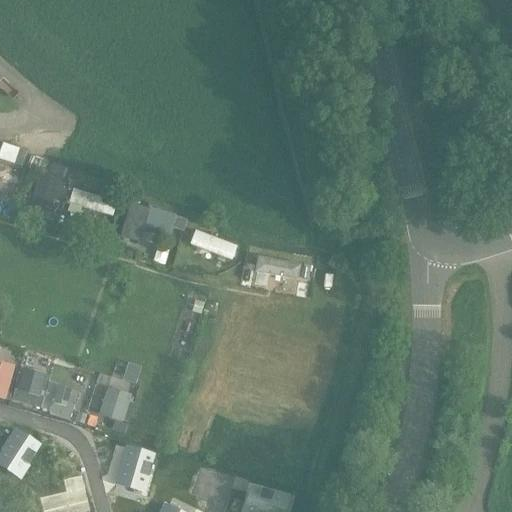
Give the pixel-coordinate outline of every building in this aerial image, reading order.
[(17,135),(15,144),(35,148),(36,140),(17,135)] [(2,141),(0,148),(0,158),(21,165),(27,149),(2,141)] [(0,162),(0,194),(14,199),(23,170),(0,162)] [(32,202),(52,208),(58,188),(38,182),(32,202)] [(70,211),(116,214),(117,194),(71,192),(70,211)] [(133,206),(124,237),(142,242),(146,228),(161,231),(157,245),(168,248),(176,217),(133,206)] [(195,302),(192,313),(200,315),(203,304),(195,302)] [(124,378),(138,382),(142,365),(129,362),(124,378)] [(0,365),(0,395),(7,397),(14,369),(0,365)] [(14,392),(12,400),(37,408),(38,407),(42,408),(45,398),(39,397),(46,376),(25,370),(19,393),(14,392)] [(60,388),(53,415),(71,421),(79,394),(60,388)] [(109,390),(101,415),(124,423),(132,397),(109,390)] [(153,480),(161,446),(130,438),(122,473),(153,480)] [(14,511),(37,511),(41,497),(18,492),(14,511)]
